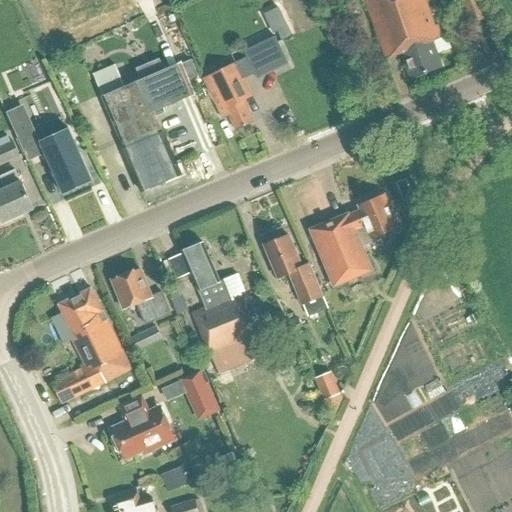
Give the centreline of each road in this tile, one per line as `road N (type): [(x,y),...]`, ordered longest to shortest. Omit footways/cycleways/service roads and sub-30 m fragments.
road 1 (tertiary): [(0,290),(511,70)]
road 2 (tertiary): [(59,511),(44,446),(0,348)]
